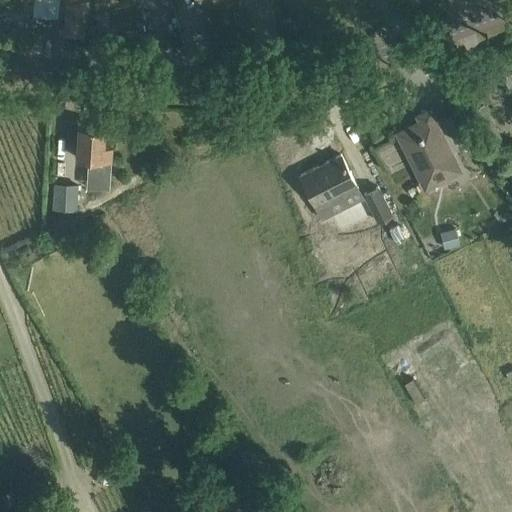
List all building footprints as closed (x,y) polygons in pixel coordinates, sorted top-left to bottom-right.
[(59,0),(34,0),(34,16),(58,17),(59,0)] [(62,0),(62,1),(66,1),(65,30),(69,30),(84,31),(86,2),(78,2),(78,0),(62,0)] [(0,18),(0,29),(8,30),(8,19),(0,18)] [(511,46),(498,53),(510,82),(511,81),(511,46)] [(495,149),(506,143),(485,103),(474,109),(495,149)] [(418,121),(395,133),(419,180),(454,162),(450,154),(427,109),(415,115),(418,121)] [(454,142),(468,134),(455,109),(440,116),(454,142)] [(78,126),(76,157),(88,157),(100,158),(99,173),(111,173),(112,147),(104,146),(105,127),(101,127),(96,127),(78,126)] [(363,198),(357,186),(341,154),(301,174),(318,207),(323,218),(363,198)] [(78,210),(79,187),(56,186),(54,209),(78,210)] [(379,187),(365,194),(379,220),(392,213),(379,187)] [(398,224),(390,228),(396,241),(405,237),(398,224)] [(444,246),(460,242),(456,226),(440,230),(444,246)] [(331,286),(331,302),(343,302),(343,286),(331,286)]
